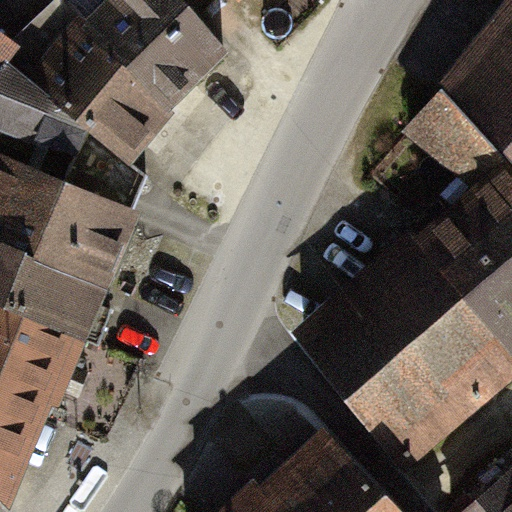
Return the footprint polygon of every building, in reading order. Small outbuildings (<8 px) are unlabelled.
[(197,0),(120,0),(52,70),(163,173),(251,62),(197,0)] [(202,0),(216,14),(234,0),(202,0)] [(52,70),(0,21),(0,127),(68,157),(56,172),(144,211),(163,173),(52,70)] [(511,25),(471,81),(511,128),(511,25)] [(317,334),(429,465),(511,385),(511,151),(467,102),(425,136),(486,196),(317,334)] [(56,172),(0,153),(0,476),(33,511),(114,355),(166,220),(144,211),(56,172)] [(413,511),(342,433),(253,511),(413,511)] [(511,511),(511,498),(495,511),(511,511)]
